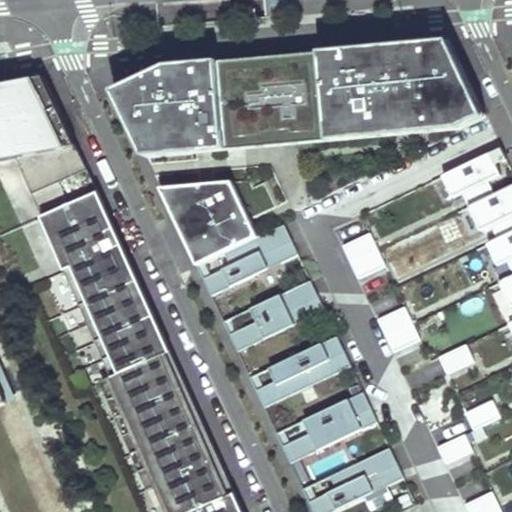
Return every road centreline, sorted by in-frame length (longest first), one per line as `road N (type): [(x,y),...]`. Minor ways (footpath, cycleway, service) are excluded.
road 1 (residential): [(40,0),(283,511)]
road 2 (residential): [(449,511),(310,221),(511,125)]
